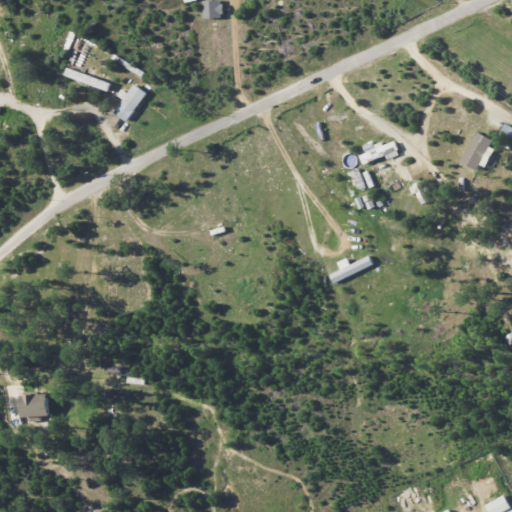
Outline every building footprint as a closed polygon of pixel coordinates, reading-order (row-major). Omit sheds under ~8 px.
[(224,1),(205,1),(205,19),(225,18),(224,1)] [(148,93),(136,85),(130,93),(124,89),(120,96),(125,99),(116,113),(129,122),(148,93)] [(501,134),(510,138),(511,132),(511,126),(505,124),(501,134)] [(487,168),(495,149),(491,148),(494,140),(475,132),(463,164),(478,170),(480,165),(487,168)] [(365,146),(367,154),(361,155),(363,163),(387,157),(388,159),(401,156),(397,142),(384,145),(383,142),(365,146)] [(351,264),(349,259),(339,262),(342,271),(331,275),(334,282),(375,267),(372,257),(351,264)] [(21,418),(50,417),(49,394),(20,395),(21,418)] [(487,506),(490,511),(504,511),(511,508),(511,507),(505,496),(487,506)]
